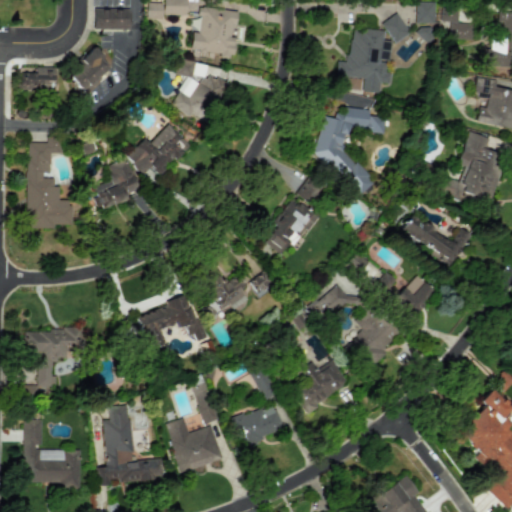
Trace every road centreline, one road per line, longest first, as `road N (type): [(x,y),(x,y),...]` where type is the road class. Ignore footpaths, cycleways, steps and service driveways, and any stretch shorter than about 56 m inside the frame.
road 1 (residential): [(0,281),(89,275),(149,255),(193,228),(241,170),(275,103),(286,0)]
road 2 (residential): [(204,511),(296,476),(396,410),(473,330),(511,272)]
road 3 (residential): [(478,511),(396,410)]
